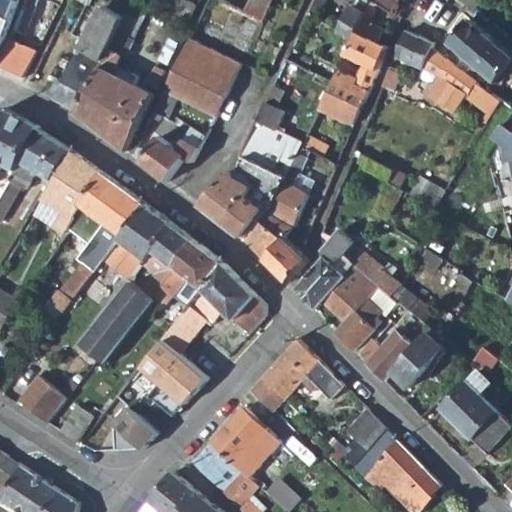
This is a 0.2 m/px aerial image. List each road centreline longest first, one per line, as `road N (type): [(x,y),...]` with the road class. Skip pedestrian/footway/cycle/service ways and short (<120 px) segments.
road 1 (residential): [(497,511),(296,314)]
road 2 (residential): [(296,314),(121,504)]
road 3 (residential): [(173,202),(49,108),(0,92)]
road 4 (residential): [(296,314),(232,247),(173,202)]
road 5 (residential): [(0,421),(121,504)]
road 6 (residential): [(173,202),(222,156),(257,92)]
